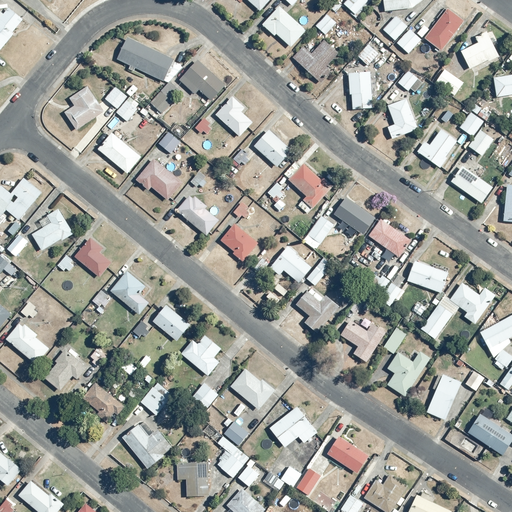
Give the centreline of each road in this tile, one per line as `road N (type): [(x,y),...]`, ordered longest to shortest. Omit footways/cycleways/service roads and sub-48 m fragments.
road 1 (residential): [(7,120),(98,15),(133,2),(174,7),(217,32),(368,167),(511,267)]
road 2 (residential): [(7,120),(300,364),(511,506)]
road 3 (residential): [(137,511),(0,397)]
